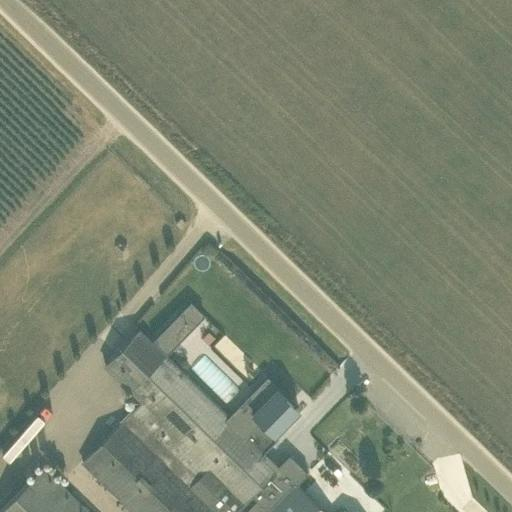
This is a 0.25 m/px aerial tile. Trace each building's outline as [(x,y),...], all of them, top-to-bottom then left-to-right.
[(179,219),(175,223),(181,228),(184,225),(186,223),(180,217),(179,219)] [(190,300),(152,340),(166,353),(204,313),(190,300)] [(210,343),(215,337),(221,342),(227,335),(215,323),(203,336),(210,343)] [(152,340),(140,328),(103,365),(141,402),(81,461),(132,511),(90,511),(42,465),(24,484),(19,479),(0,499),(0,511),(243,511),(256,499),(251,494),(278,466),(264,451),(246,433),(166,353),(152,340)] [(278,437),(275,433),(298,409),(276,387),(252,412),(259,419),(246,433),(264,451),(278,437)] [(325,511),(296,483),(266,511),(325,511)]
